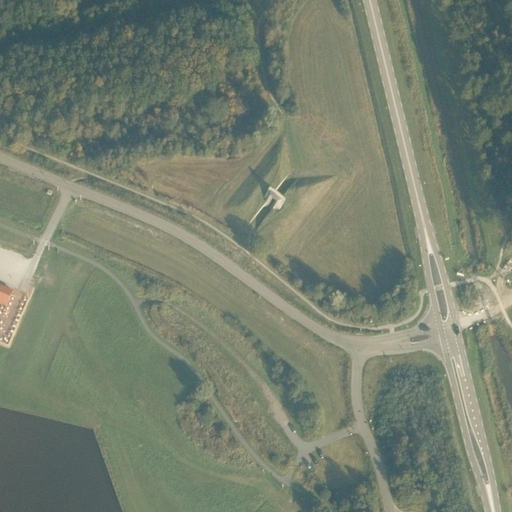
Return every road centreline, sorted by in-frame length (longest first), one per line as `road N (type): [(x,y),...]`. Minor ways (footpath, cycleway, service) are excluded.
road 1 (tertiary): [(0,159),(143,215),(194,241),(297,318),(365,345)]
road 2 (primary): [(447,331),(368,0)]
road 3 (primary): [(490,511),(447,331)]
road 4 (unclassified): [(389,511),(355,408),(365,345)]
